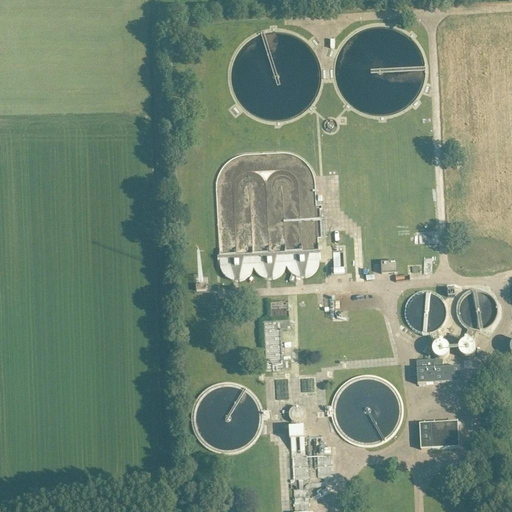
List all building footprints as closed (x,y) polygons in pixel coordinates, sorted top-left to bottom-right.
[(397,263),(381,264),(381,275),(397,274),(397,263)] [(449,352),(448,349),(447,346),(444,344),(442,344),(440,343),(437,344),(435,346),(433,348),(433,349),(432,352),(433,355),(433,356),(435,358),(437,360),(440,361),(442,360),(444,360),(446,358),(448,356),(449,352)] [(475,352),(475,351),(474,349),(473,346),(470,344),(467,343),(464,344),(462,344),(461,346),(459,348),(459,350),(458,351),(459,354),(461,357),(463,359),(466,360),(469,359),(472,358),(473,357),(474,355),(475,352)] [(417,363),(418,386),(460,384),(459,369),(443,370),(442,361),(417,363)] [(306,420),(305,416),(304,414),(301,412),(299,411),(297,411),(294,412),(292,414),(290,415),(290,417),(289,420),(290,423),(290,424),(292,426),(294,428),(297,428),(299,428),(301,428),(303,426),(305,423),(306,420)] [(419,426),(421,451),(459,449),(457,424),(419,426)] [(289,429),(290,441),(304,440),(303,429),(289,429)]
